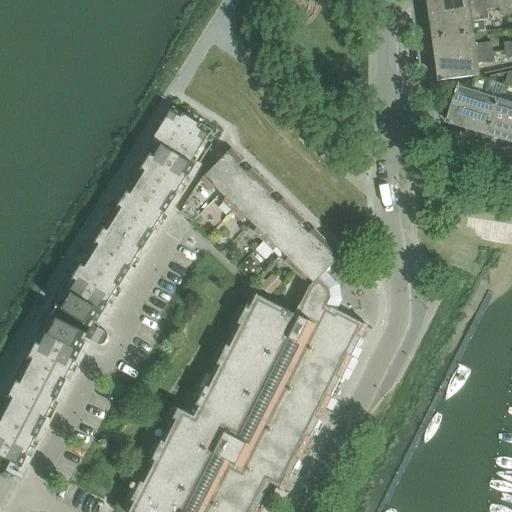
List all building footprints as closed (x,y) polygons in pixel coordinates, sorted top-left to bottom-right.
[(429,0),(432,16),(488,10),(501,8),(511,6),(511,0),(510,0),(500,1),(500,0),(488,0),(470,2),(469,0),(429,0)] [(511,6),(501,8),(502,15),(511,13),(511,6)] [(485,20),(489,19),(488,10),(432,16),(435,38),(474,33),(486,32),(485,20)] [(493,42),(476,44),(474,33),(435,38),(437,58),(494,52),(493,42)] [(478,64),(495,62),(494,52),(437,58),(440,81),(480,75),(478,64)] [(447,122),(468,129),(483,79),(476,81),(473,89),(459,84),(451,110),(447,122)] [(483,79),(468,129),(488,135),(499,97),(487,93),(490,81),(483,79)] [(488,135),(508,141),(511,127),(511,100),(499,97),(488,135)] [(161,128),(153,142),(153,143),(154,143),(172,154),(182,160),(195,168),(195,167),(197,168),(212,144),(207,141),(212,132),(211,132),(193,120),(174,108),(167,119),(161,128)] [(131,189),(122,204),(117,212),(112,209),(104,223),(108,226),(94,249),(89,246),(81,260),(85,263),(71,285),(67,283),(58,296),(62,299),(57,307),(94,330),(195,168),(182,160),(172,154),(154,143),(153,143),(150,149),(154,152),(140,175),(135,172),(127,186),(131,189)] [(212,191),(215,188),(221,193),(244,169),(240,165),(244,161),(232,149),(202,181),(212,191)] [(252,169),(248,174),(244,169),(221,193),(226,199),(224,202),(234,212),(264,180),(252,169)] [(275,191),(264,180),(234,212),(243,221),(247,218),(252,224),(275,200),(271,196),(275,191)] [(279,204),(275,200),(252,224),(257,229),(255,232),(265,241),(294,210),(283,200),(279,204)] [(306,221),(294,210),(265,241),(275,251),(277,248),(283,253),(306,230),(302,225),(306,221)] [(310,234),(306,230),(283,253),(288,259),(286,262),(295,271),(325,240),(315,230),(310,234)] [(315,284),(327,272),(338,261),(332,255),(336,251),(325,240),(295,271),(305,281),(308,278),(314,283),(315,284)] [(127,511),(257,511),(272,484),(277,486),(285,490),(368,326),(338,311),(343,300),(339,285),(327,272),(315,284),(314,283),(310,287),(304,299),(300,308),(296,315),(255,294),(193,416),(185,412),(180,409),(127,511)] [(260,287),(271,292),(282,281),(274,273),(260,287)] [(296,295),(292,304),(300,308),(304,299),(296,295)] [(23,468),(90,336),(52,316),(47,326),(42,323),(35,338),(39,340),(27,366),(22,363),(16,376),(20,379),(8,403),(3,400),(0,407),(0,416),(0,417),(0,456),(17,465),(23,468)]
